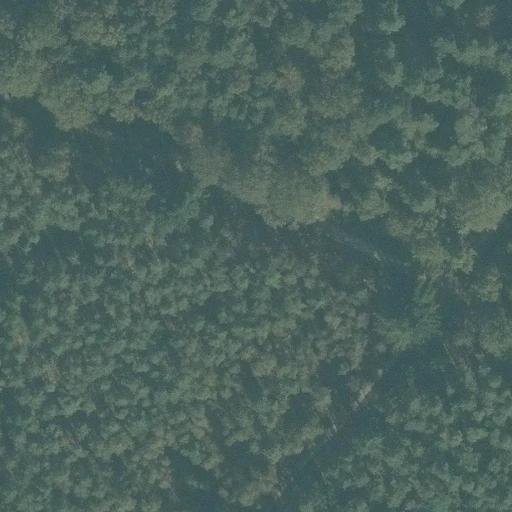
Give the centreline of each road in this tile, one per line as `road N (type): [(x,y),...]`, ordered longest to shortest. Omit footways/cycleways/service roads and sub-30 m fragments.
road 1 (track): [(0,84),(448,283),(511,296)]
road 2 (track): [(511,202),(266,511)]
